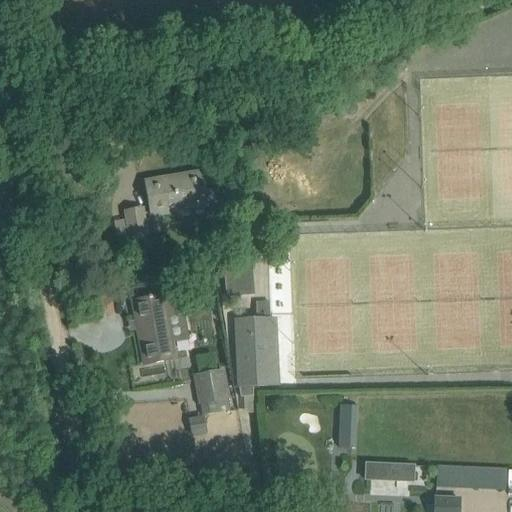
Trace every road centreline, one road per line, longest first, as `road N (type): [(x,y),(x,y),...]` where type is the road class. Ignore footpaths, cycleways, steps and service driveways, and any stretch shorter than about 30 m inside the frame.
road 1 (track): [(500,0),(332,66),(6,92)]
road 2 (track): [(78,511),(0,55)]
